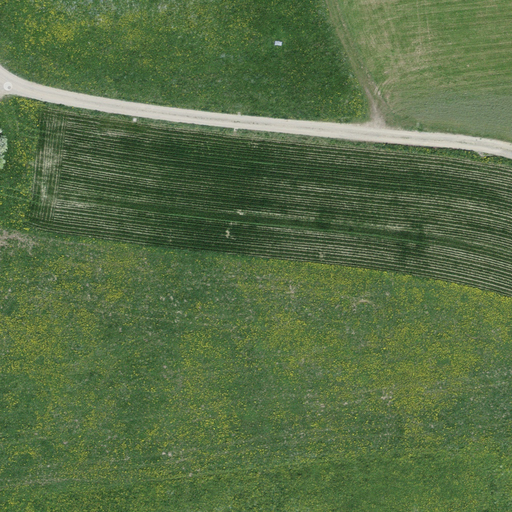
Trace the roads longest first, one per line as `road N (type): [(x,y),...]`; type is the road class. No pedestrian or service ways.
road 1 (track): [(0,80),(39,99),(120,114),(454,148),(511,164)]
road 2 (track): [(394,145),(328,0)]
